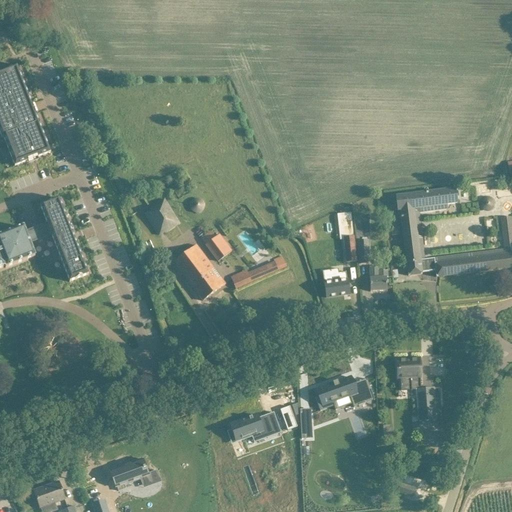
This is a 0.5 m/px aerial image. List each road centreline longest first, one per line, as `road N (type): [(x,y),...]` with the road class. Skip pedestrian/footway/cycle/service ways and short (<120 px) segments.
road 1 (unclassified): [(0,456),(340,328),(408,316)]
road 2 (unclassified): [(446,511),(499,363)]
